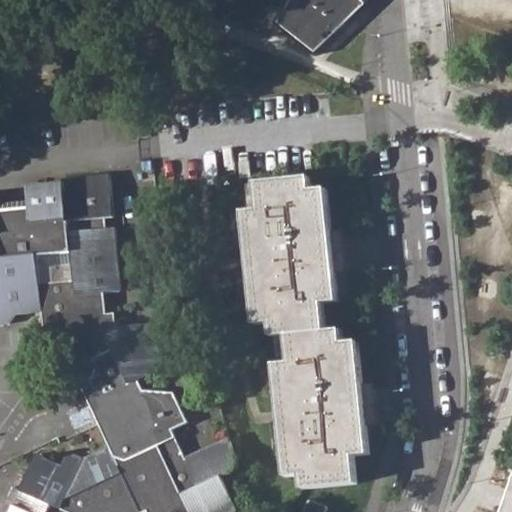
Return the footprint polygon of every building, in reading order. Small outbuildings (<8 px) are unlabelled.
[(289,0),(275,25),(315,56),(344,27),(346,28),(349,25),(348,23),(370,2),(367,0),(289,0)] [(15,318),(47,316),(50,338),(98,362),(99,364),(100,370),(99,374),(93,381),(86,382),(81,383),(110,450),(82,462),(65,454),(57,468),(33,457),(19,488),(11,485),(4,501),(12,504),(8,511),(142,511),(150,509),(150,511),(235,511),(222,479),(239,473),(229,439),(184,457),(173,432),(187,425),(174,392),(142,390),(135,381),(162,368),(160,321),(121,324),(119,314),(112,315),(109,293),(126,291),(124,280),(118,280),(114,243),(119,242),(117,227),(109,227),(108,217),(116,216),(112,176),(80,180),(79,177),(67,178),(67,181),(27,185),(29,199),(0,202),(0,330),(7,330),(15,318)] [(299,475),(300,490),(349,485),(348,456),(365,454),(355,345),(339,346),(338,332),(323,334),(321,308),(335,307),(324,192),(311,192),(310,181),(259,184),(262,215),(245,216),(254,326),(270,325),(270,337),(288,336),(290,365),(276,366),(283,477),(299,475)] [(510,498),(504,511),(511,511),(511,473),(506,471),(498,493),(510,498)] [(304,511),(329,511),(330,508),(310,500),(304,511)]
